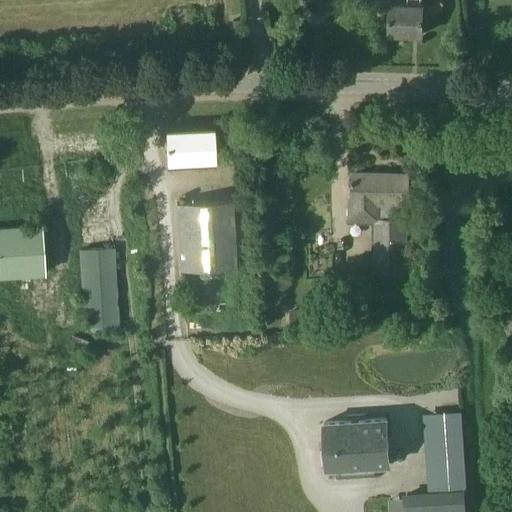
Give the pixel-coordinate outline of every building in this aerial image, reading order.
[(407,0),(407,5),(390,5),(389,35),(423,35),(423,5),(422,5),(422,0),(407,0)] [(214,163),(213,129),(166,131),(168,165),(214,163)] [(0,135),(0,174),(19,174),(18,135),(0,135)] [(351,201),(350,220),(375,221),(374,263),(407,264),(407,220),(391,220),(391,204),(408,204),(408,175),(354,174),(353,201),(351,201)] [(236,268),(233,201),(175,203),(179,270),(236,268)] [(0,277),(45,274),(42,223),(0,225),(0,277)] [(118,329),(113,247),(79,249),(84,331),(118,329)] [(222,297),(193,299),(195,321),(224,319),(222,297)] [(314,307),(290,309),(290,326),(314,325),(314,307)] [(72,333),(68,344),(88,352),(92,341),(72,333)] [(325,422),(327,468),(390,464),(388,418),(325,422)] [(465,511),(464,488),(404,492),(404,495),(405,511),(465,511)]
